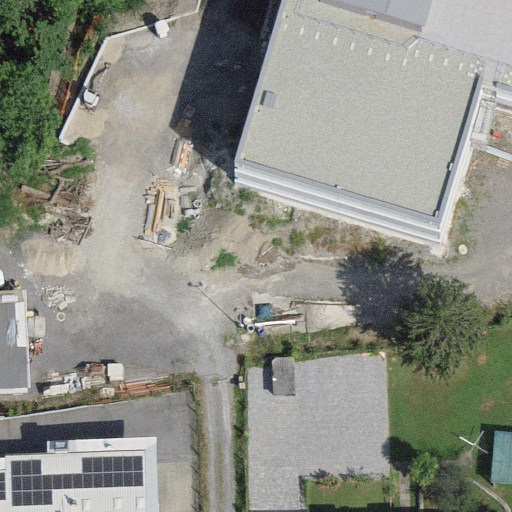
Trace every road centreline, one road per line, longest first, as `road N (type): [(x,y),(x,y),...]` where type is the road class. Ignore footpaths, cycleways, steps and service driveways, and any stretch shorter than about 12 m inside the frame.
road 1 (unknown): [(511,229),(147,158)]
road 2 (unknown): [(147,158),(199,0)]
